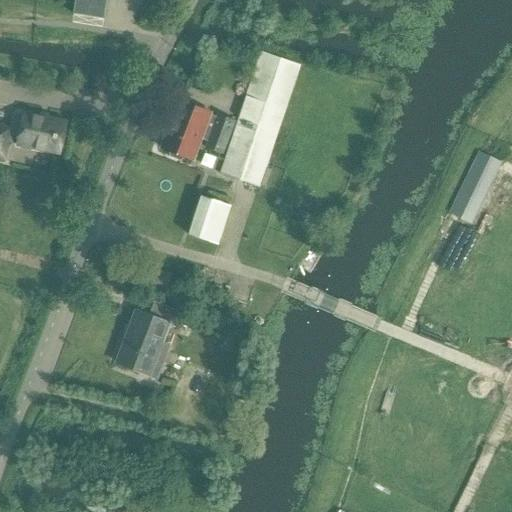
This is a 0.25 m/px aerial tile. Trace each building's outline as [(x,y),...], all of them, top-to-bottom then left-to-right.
[(75,0),(73,15),(102,20),(105,0),(75,0)] [(256,188),(298,67),(259,53),(218,175),(256,188)] [(219,155),(231,122),(216,115),(215,118),(208,116),(209,112),(178,102),(161,148),(169,151),(170,157),(179,160),(183,157),(192,160),(199,140),(205,143),(204,148),(219,155)] [(0,160),(2,161),(6,142),(16,144),(16,145),(59,154),(65,122),(23,114),(22,116),(12,114),(9,129),(3,127),(4,126),(0,125),(0,160)] [(458,189),(446,213),(468,224),(480,200),(499,160),(477,149),(458,189)] [(201,197),(188,237),(218,247),(231,208),(201,197)] [(164,295),(171,275),(146,266),(139,286),(164,295)] [(184,321),(186,316),(154,304),(149,318),(134,312),(116,362),(157,377),(168,347),(161,344),(168,324),(181,329),(184,321)]
